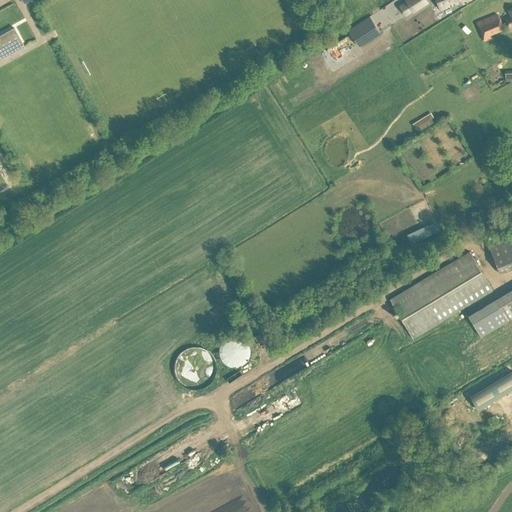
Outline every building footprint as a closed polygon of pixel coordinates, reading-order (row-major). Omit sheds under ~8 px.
[(406,0),(405,0),(398,5),(405,16),(413,11),(413,12),(428,2),(426,0),(406,0)] [(436,0),(440,9),(465,0),(436,0)] [(504,10),(511,5),(511,0),(501,5),(504,10)] [(509,17),(503,19),(507,28),(511,26),(511,6),(506,9),(509,17)] [(477,23),(476,23),(478,28),(479,27),(482,35),(481,35),(483,40),(484,40),(491,37),(490,35),(502,30),(496,15),(477,23)] [(364,21),(349,30),(355,40),(370,30),(376,26),(370,17),(364,21)] [(0,34),(0,58),(24,45),(14,27),(0,34)] [(434,122),(431,118),(433,117),(431,113),(412,124),(413,126),(414,126),(415,127),(414,127),(417,132),(434,122)] [(436,223),(408,236),(411,244),(440,231),(436,223)] [(511,236),(488,246),(499,273),(511,268),(511,236)] [(390,300),(362,315),(384,356),(493,290),(487,280),(470,252),(413,286),(390,300)] [(511,288),(511,289),(494,299),(468,315),(480,336),(507,320),(511,317),(511,288)] [(221,359),(225,364),(230,367),(236,367),(242,365),(247,361),(250,356),(250,350),(248,344),(244,339),(239,336),(232,336),(227,338),(222,342),(219,347),(219,353),(221,359)] [(502,396),(511,389),(511,370),(494,381),(470,396),(478,410),(502,396)]
